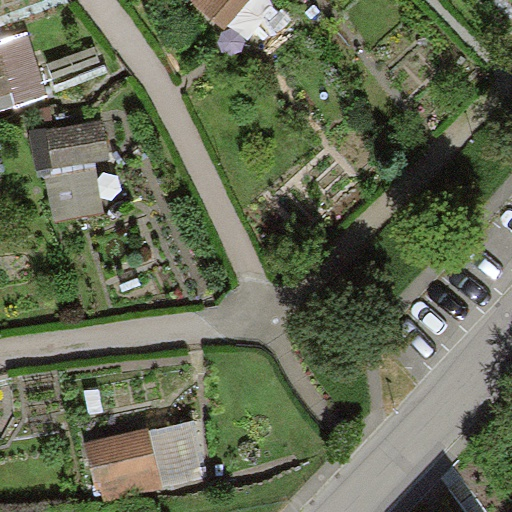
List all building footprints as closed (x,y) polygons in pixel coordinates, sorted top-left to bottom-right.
[(240,0),(187,0),(217,26),(240,0)] [(95,121),(25,131),(31,167),(100,156),(95,121)] [(93,166),(43,171),(47,218),(97,213),(93,166)] [(182,414),(142,423),(155,478),(157,485),(196,476),(182,414)] [(142,423),(78,437),(91,493),(155,478),(142,423)] [(26,467),(5,470),(10,499),(31,495),(26,467)]
